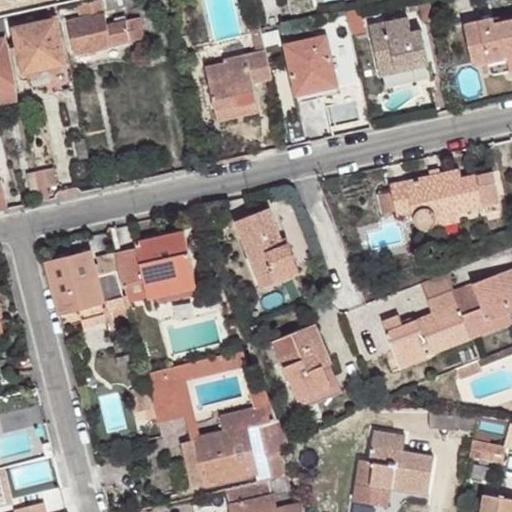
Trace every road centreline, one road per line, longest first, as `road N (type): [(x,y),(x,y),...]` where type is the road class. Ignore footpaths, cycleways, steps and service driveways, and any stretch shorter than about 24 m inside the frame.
road 1 (residential): [(511,113),(12,223)]
road 2 (residential): [(12,223),(85,511)]
